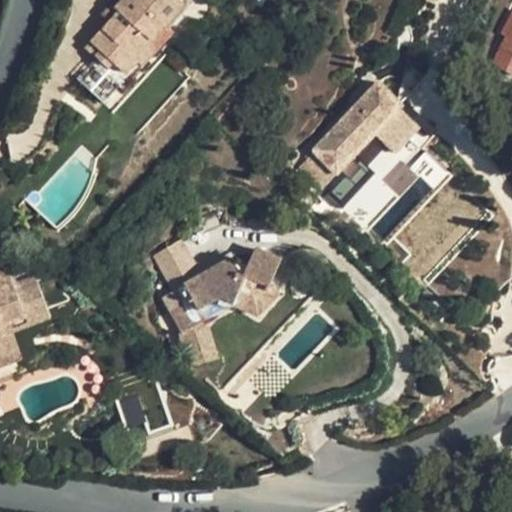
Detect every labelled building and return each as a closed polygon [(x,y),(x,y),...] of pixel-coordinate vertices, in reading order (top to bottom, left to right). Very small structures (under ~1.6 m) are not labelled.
[(177,0),(124,0),(120,5),(118,7),(122,11),(112,21),(93,42),(101,50),(95,56),(108,68),(114,62),(128,74),(138,62),(133,58),(162,27),(167,30),(169,28),(187,9),(177,0)] [(114,1),(102,14),(112,21),(122,11),(118,7),(120,5),(114,1)] [(511,15),(503,33),(508,36),(497,56),(505,60),(501,67),(511,72),(511,15)] [(162,27),(133,58),(138,62),(143,67),(174,33),(169,28),(167,30),(162,27)] [(483,49),(491,35),(480,28),(472,43),(483,49)] [(93,42),(86,50),(94,57),(95,56),(101,50),(93,42)] [(94,57),(91,61),(104,73),(108,68),(95,56),(94,57)] [(505,60),(497,56),(493,62),(501,67),(505,60)] [(108,68),(104,73),(118,85),(128,74),(114,62),(108,68)] [(379,83),(300,166),(323,189),(337,173),(356,154),(375,134),(394,153),(420,126),(400,108),(403,106),(379,83)] [(375,173),(356,154),(337,173),(350,188),(355,190),(359,189),(362,188),(364,185),(375,173)] [(21,239),(0,225),(0,261),(4,265),(21,239)] [(152,255),(167,283),(197,266),(182,238),(152,255)] [(179,304),(169,311),(182,334),(233,305),(259,316),(279,294),(271,285),(282,260),(255,249),(244,275),(238,272),(231,259),(173,292),(179,304)] [(0,360),(14,356),(6,332),(13,329),(10,323),(47,308),(36,279),(15,286),(9,270),(0,273),(0,360)] [(47,308),(10,323),(13,329),(50,315),(47,308)] [(112,399),(101,374),(97,366),(77,373),(80,381),(89,407),(98,405),(112,399)]
